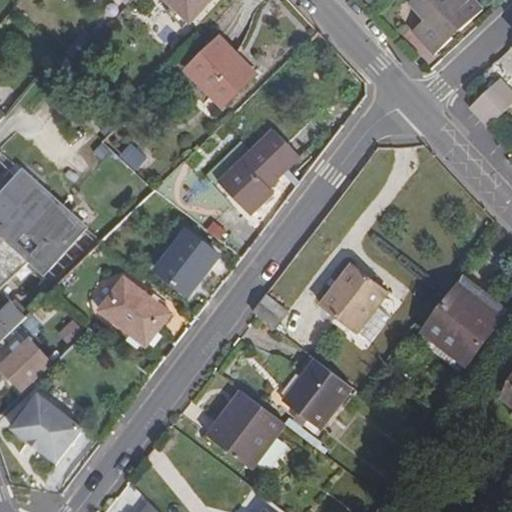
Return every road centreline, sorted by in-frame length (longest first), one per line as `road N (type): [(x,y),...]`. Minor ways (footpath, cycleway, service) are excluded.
road 1 (residential): [(73,511),(375,124),(409,102)]
road 2 (tertiary): [(511,211),(409,102)]
road 3 (tertiary): [(409,102),(312,0)]
road 4 (residential): [(409,102),(439,90),(511,22)]
